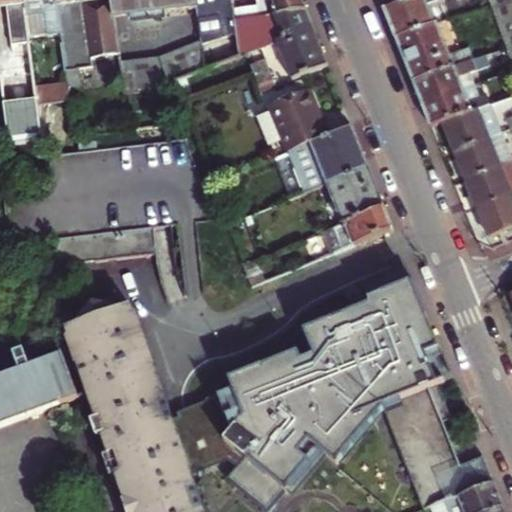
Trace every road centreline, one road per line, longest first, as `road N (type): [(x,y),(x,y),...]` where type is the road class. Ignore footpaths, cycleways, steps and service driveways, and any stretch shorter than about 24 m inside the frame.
road 1 (residential): [(455,289),(341,0)]
road 2 (residential): [(511,429),(455,289)]
